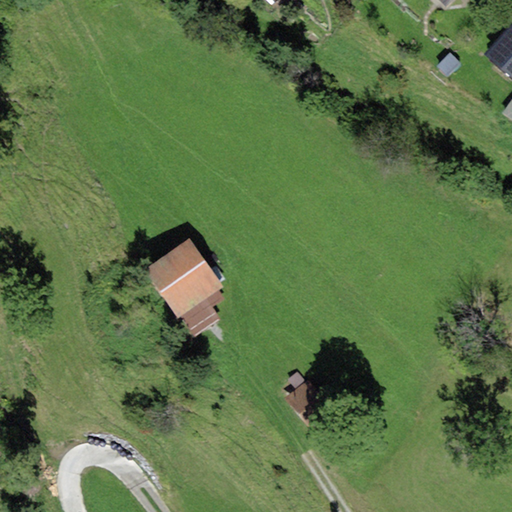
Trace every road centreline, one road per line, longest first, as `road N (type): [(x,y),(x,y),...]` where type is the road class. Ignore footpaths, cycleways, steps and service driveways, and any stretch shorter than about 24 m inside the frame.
road 1 (track): [(343,511),(219,331)]
road 2 (track): [(160,511),(119,458),(97,452),(66,463),(62,478),(73,511)]
